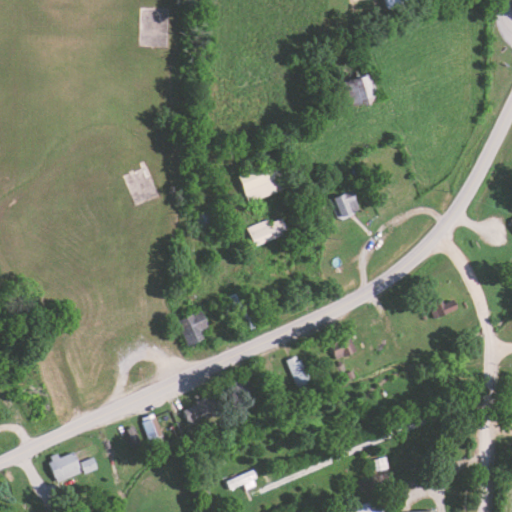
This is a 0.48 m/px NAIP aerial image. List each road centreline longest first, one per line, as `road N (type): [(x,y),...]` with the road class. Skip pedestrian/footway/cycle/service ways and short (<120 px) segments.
road 1 (secondary): [(0,459),(371,293),(441,232),(511,109)]
road 2 (residential): [(491,511),(499,330),(441,232)]
